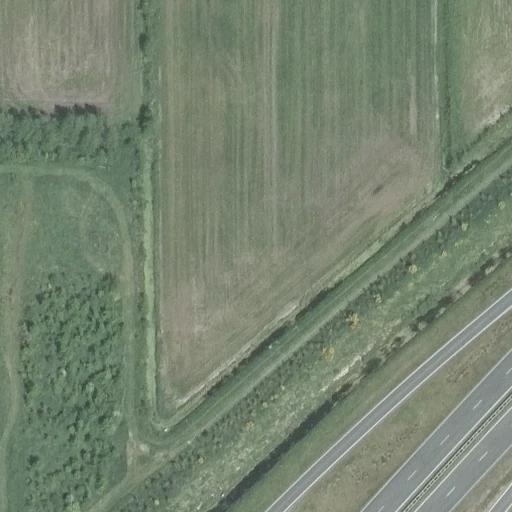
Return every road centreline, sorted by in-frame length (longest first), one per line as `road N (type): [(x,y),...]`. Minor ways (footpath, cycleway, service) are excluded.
road 1 (trunk): [(511,296),(275,511)]
road 2 (trunk): [(511,369),(378,511)]
